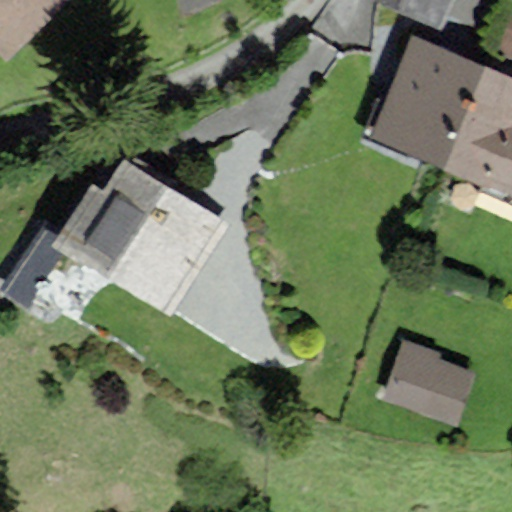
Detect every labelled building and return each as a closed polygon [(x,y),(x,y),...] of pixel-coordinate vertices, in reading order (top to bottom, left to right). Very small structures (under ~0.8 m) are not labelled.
[(0,0),(0,44),(6,51),(62,0),(0,0)] [(399,0),(443,20),(452,0),(399,0)] [(511,5),(496,35),(511,44),(511,5)] [(376,135),(448,164),(488,70),(416,40),(376,135)] [(511,79),(488,70),(448,164),(511,190),(511,79)] [(59,235),(42,224),(1,290),(25,304),(60,248),(171,317),(229,223),(124,158),(101,194),(89,187),(59,235)] [(406,344),(388,396),(456,419),(472,373),(435,361),(437,355),(406,344)]
